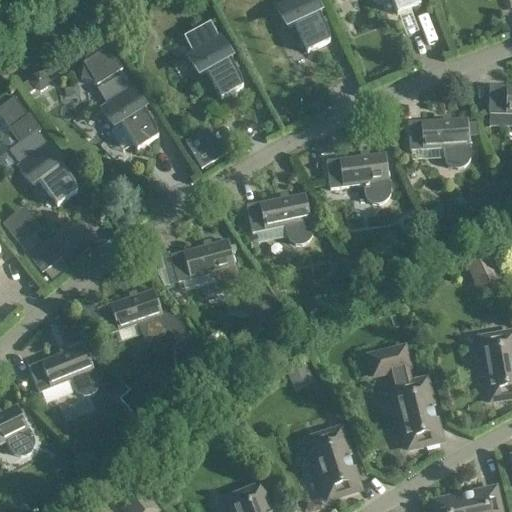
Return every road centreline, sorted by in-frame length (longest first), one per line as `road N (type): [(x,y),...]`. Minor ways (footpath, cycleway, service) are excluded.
road 1 (residential): [(0,361),(158,222),(278,146),(511,49)]
road 2 (residential): [(379,511),(511,431)]
